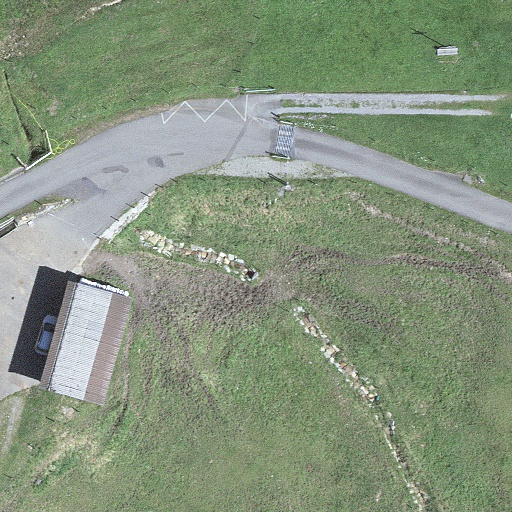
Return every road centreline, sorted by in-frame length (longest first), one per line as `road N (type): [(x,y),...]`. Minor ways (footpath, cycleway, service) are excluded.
road 1 (unclassified): [(0,204),(135,142),(228,130),(363,162),(511,218)]
road 2 (track): [(0,416),(4,367),(25,302),(81,225),(179,158),(203,130)]
